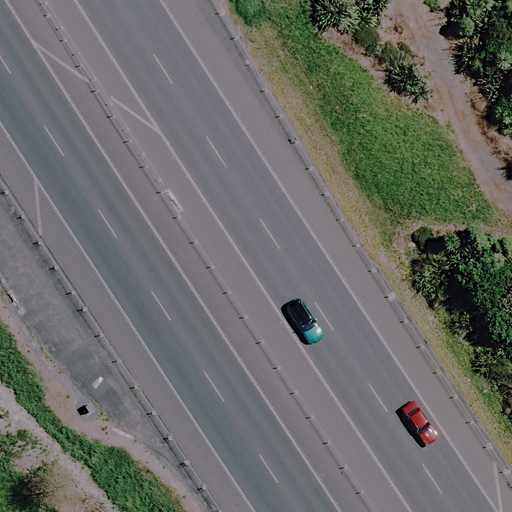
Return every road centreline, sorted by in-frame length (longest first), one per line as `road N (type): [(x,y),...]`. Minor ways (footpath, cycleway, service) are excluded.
road 1 (motorway): [(126,0),(460,511)]
road 2 (motorway): [(327,511),(0,23)]
road 3 (track): [(511,181),(491,168),(399,0)]
